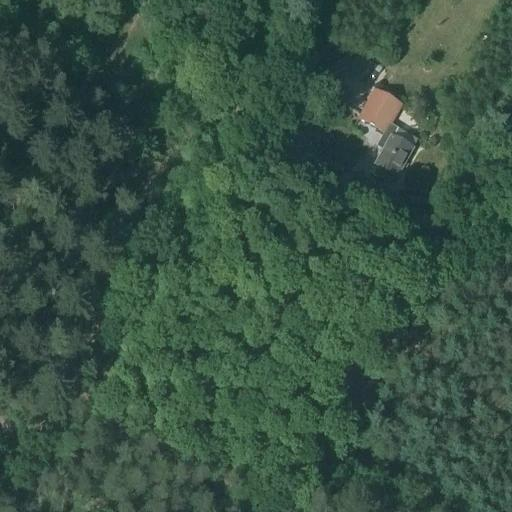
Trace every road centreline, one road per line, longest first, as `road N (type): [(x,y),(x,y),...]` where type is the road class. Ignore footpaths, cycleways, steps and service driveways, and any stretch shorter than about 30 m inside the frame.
road 1 (unknown): [(0,105),(153,224),(153,262),(104,365),(108,387),(127,410),(222,460),(361,474),(414,511)]
road 2 (track): [(134,511),(0,389)]
road 3 (track): [(375,201),(449,216),(511,195)]
